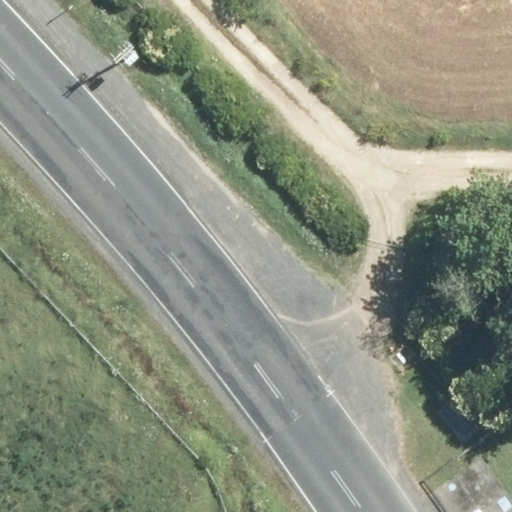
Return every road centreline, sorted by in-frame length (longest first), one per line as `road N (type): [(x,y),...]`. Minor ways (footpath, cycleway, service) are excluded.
road 1 (secondary): [(0,63),(232,319),(370,511)]
road 2 (track): [(327,450),(398,243),(392,211),(353,131),(225,0)]
